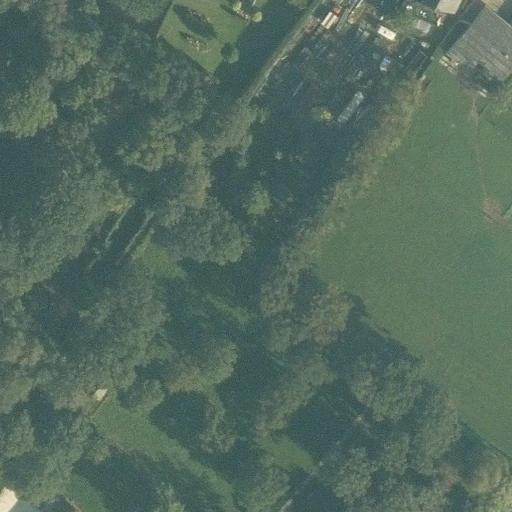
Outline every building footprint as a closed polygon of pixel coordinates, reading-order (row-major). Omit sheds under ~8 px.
[(432,0),(435,1),(454,10),(458,0),(432,0)] [(103,28),(81,11),(29,76),(50,93),(103,28)] [(511,25),(508,23),(477,62),(484,67),(485,67),(502,81),(511,69),(511,25)] [(105,34),(93,49),(131,78),(143,63),(105,34)] [(28,374),(47,350),(24,332),(5,356),(28,374)] [(97,399),(116,372),(99,360),(80,387),(97,399)] [(366,403),(380,385),(369,377),(355,395),(366,403)] [(79,511),(63,499),(52,511),(79,511)]
